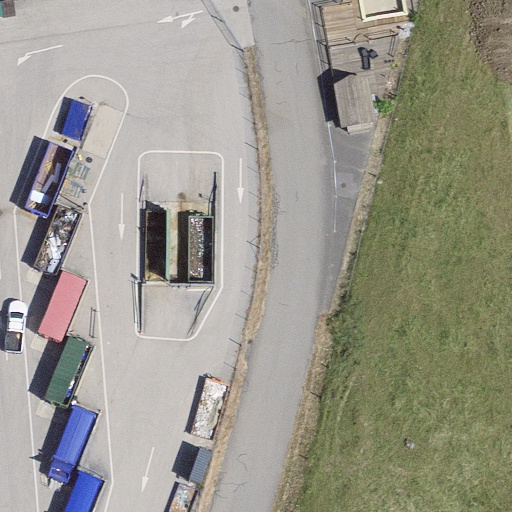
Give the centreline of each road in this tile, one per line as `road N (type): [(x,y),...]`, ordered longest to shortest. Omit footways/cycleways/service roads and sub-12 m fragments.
road 1 (residential): [(245,511),(303,289),(288,0)]
road 2 (unknown): [(0,241),(4,149),(32,88),(77,43),(285,0)]
